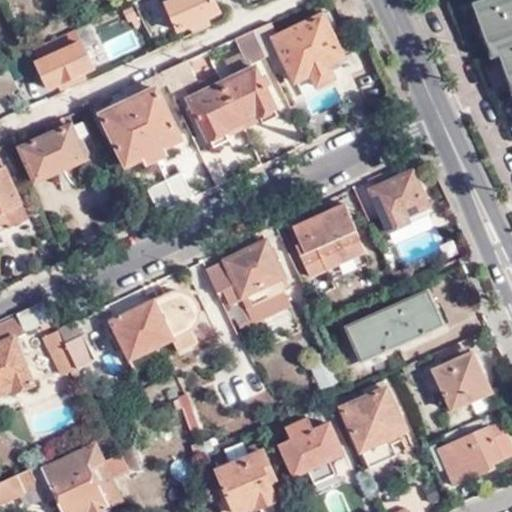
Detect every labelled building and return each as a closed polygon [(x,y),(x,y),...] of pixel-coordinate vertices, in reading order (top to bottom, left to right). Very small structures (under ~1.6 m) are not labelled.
[(219,16),(212,0),(181,0),(181,1),(168,7),(177,32),(193,26),(205,21),(219,16)] [(334,0),(343,18),(357,12),(351,0),(334,0)] [(511,0),(501,0),(478,8),(491,45),(497,44),(511,83),(511,0)] [(253,34),(265,58),(266,61),(280,54),(296,87),(307,81),(313,93),(330,85),(326,77),(348,66),(341,53),(334,56),(324,37),(332,34),(321,11),(307,18),(308,22),(272,39),(267,27),(253,34)] [(47,18),(30,25),(38,43),(56,35),(47,18)] [(205,21),(193,26),(195,35),(208,30),(205,21)] [(92,73),(75,34),(34,53),(39,65),(36,66),(48,93),(92,73)] [(265,58),(253,34),(235,42),(243,57),(235,62),(238,70),(220,79),(243,125),(255,119),(271,112),(276,109),(254,63),(265,58)] [(187,83),(179,67),(162,74),(175,101),(186,97),(208,141),(211,140),(226,133),(243,125),(220,79),(199,89),(196,80),(187,83)] [(0,96),(17,89),(9,69),(0,72),(0,96)] [(157,92),(151,79),(124,91),(131,105),(157,92)] [(117,111),(131,105),(124,91),(110,97),(117,111)] [(158,92),(157,92),(131,105),(156,156),(183,143),(158,92)] [(127,170),(156,156),(131,105),(117,111),(102,119),(127,170)] [(271,112),(255,119),(260,128),(275,121),(271,112)] [(61,120),(42,129),(46,139),(19,150),(34,182),(88,158),(80,140),(74,126),(65,130),(61,120)] [(83,122),(74,126),(80,140),(88,136),(83,122)] [(226,133),(211,140),(215,148),(231,141),(226,133)] [(0,225),(6,223),(2,213),(20,205),(4,167),(2,168),(0,164),(0,225)] [(419,171),(378,190),(397,231),(415,223),(412,216),(434,206),(419,171)] [(168,181),(181,206),(194,200),(181,175),(168,181)] [(149,190),(161,216),(181,206),(168,181),(149,190)] [(27,220),(20,205),(2,213),(6,223),(8,228),(27,220)] [(319,252),(328,272),(368,253),(346,206),(290,233),(303,259),(319,252)] [(412,216),(415,223),(437,212),(434,206),(412,216)] [(398,249),(402,261),(425,253),(421,241),(398,249)] [(283,289),(278,280),(284,276),(269,244),(214,271),(244,332),(293,309),(283,289)] [(196,290),(213,282),(205,262),(187,271),(196,290)] [(284,276),(278,280),(283,289),(289,287),(284,276)] [(181,357),(201,348),(194,333),(185,336),(181,328),(190,323),(193,321),(195,317),(195,313),(194,309),(192,306),(188,303),(186,302),(198,297),(193,294),(188,292),(182,292),(177,293),(173,294),(114,323),(117,328),(112,330),(123,353),(127,351),(132,363),(174,342),(181,357)] [(428,293),(347,327),(364,361),(442,325),(428,293)] [(185,336),(194,333),(197,331),(200,327),(203,322),(204,317),(204,312),(203,306),(201,301),(198,297),(186,302),(188,303),(192,306),(194,309),(195,313),(195,317),(193,321),(190,323),(181,328),(185,336)] [(20,316),(20,317),(29,335),(54,323),(45,305),(20,316)] [(0,349),(16,342),(29,335),(20,317),(0,327),(0,349)] [(67,377),(80,372),(68,346),(62,331),(49,337),(67,377)] [(80,372),(98,363),(87,338),(68,346),(80,372)] [(35,388),(16,342),(0,349),(0,397),(16,391),(17,395),(35,388)] [(451,414),(470,405),(487,398),(489,396),(472,356),(433,373),(451,414)] [(324,358),(311,363),(323,391),(336,386),(324,358)] [(386,391),(342,410),(368,471),(396,458),(391,448),(407,440),(386,391)] [(487,398),(470,405),(474,417),(492,410),(487,398)] [(487,426),(437,450),(454,487),(486,472),(484,469),(502,461),(491,436),(499,433),(494,422),(487,425),(487,426)] [(304,424),(282,434),(284,439),(277,442),(293,480),(307,473),(312,486),(334,476),(329,464),(341,458),(328,427),(309,436),(304,424)] [(256,445),(212,464),(216,473),(214,474),(230,511),(253,511),(255,511),(254,511),(266,511),(282,505),(256,445)] [(97,448),(44,472),(61,511),(106,511),(121,504),(97,448)] [(0,505),(39,488),(31,471),(0,485),(0,505)] [(351,511),(345,498),(327,505),(329,511),(351,511)]
